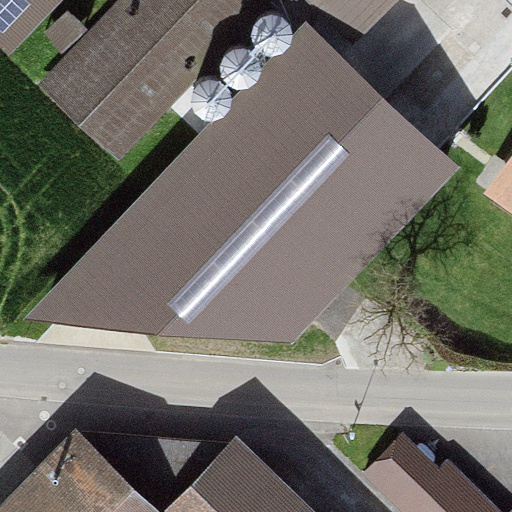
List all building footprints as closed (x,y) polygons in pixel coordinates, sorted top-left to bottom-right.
[(0,0),(0,55),(52,0),(0,0)] [(263,0),(118,0),(35,89),(113,161),(263,0)] [(310,0),(354,38),(389,0),(310,0)] [(294,323),(444,161),(307,33),(48,307),(294,323)] [(511,222),(511,156),(480,200),(511,222)] [(303,511),(227,437),(154,511),(151,511),(76,439),(4,511),(303,511)] [(484,511),(443,469),(429,482),(393,445),(356,480),(387,511),(484,511)]
